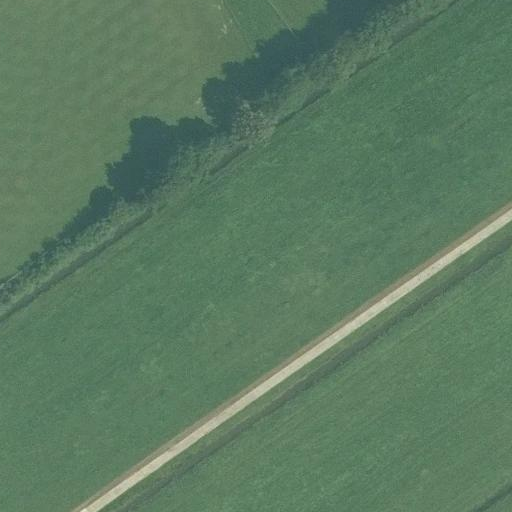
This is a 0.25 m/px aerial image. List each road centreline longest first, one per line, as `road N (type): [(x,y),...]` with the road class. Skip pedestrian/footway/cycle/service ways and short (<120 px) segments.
road 1 (residential): [(77,321),(222,213),(333,336)]
road 2 (track): [(333,336),(511,213)]
